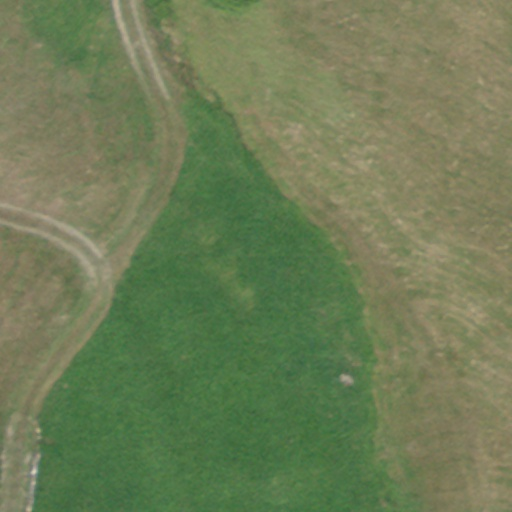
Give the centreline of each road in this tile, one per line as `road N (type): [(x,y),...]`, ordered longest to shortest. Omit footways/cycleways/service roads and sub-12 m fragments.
road 1 (track): [(10,511),(26,410),(49,364),(97,313),(114,249),(153,182),(162,122),(128,0)]
road 2 (track): [(105,284),(77,243),(0,212)]
